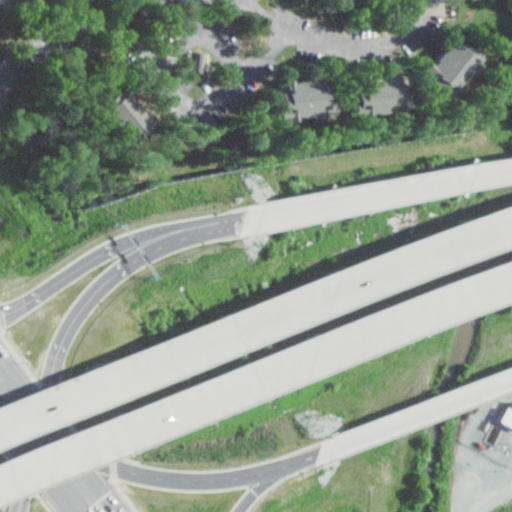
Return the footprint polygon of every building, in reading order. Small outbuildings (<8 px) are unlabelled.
[(455,34),(483,55),(449,99),(421,78),(455,34)] [(352,115),(349,80),(404,75),(407,110),(352,115)] [(331,78),(334,113),(278,117),(275,83),(331,78)] [(93,106),(119,84),(155,127),(128,149),(93,106)] [(286,223),(511,182),(511,154),(273,197),(277,218),(285,216),(286,223)] [(511,254),(479,263),(488,300),(511,293),(511,254)] [(511,364),(355,419),(363,442),(511,389),(511,364)] [(511,402),(510,408),(505,406),(498,422),(511,427),(511,402)]
